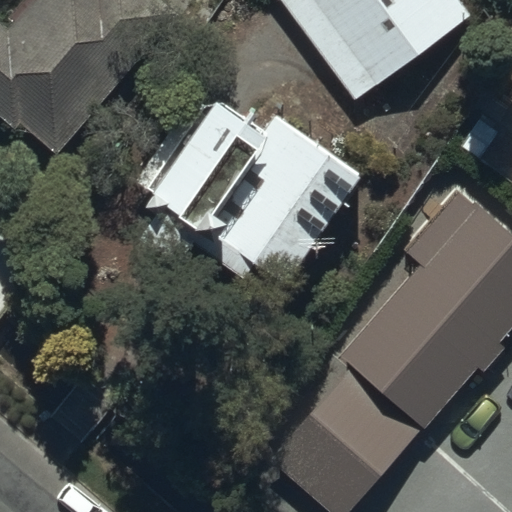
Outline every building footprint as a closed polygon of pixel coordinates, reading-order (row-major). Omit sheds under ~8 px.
[(26,0),(0,34),(0,143),(33,169),(159,6),(151,0),(26,0)] [(281,0),(356,106),(471,24),(454,0),(281,0)] [(511,99),(496,128),(511,137),(511,99)] [(186,256),(266,312),(356,185),(276,129),(186,256)] [(349,367),(268,461),(328,511),(347,511),(511,319),(511,237),(455,190),(404,249),(422,264),(341,360),(349,367)]
